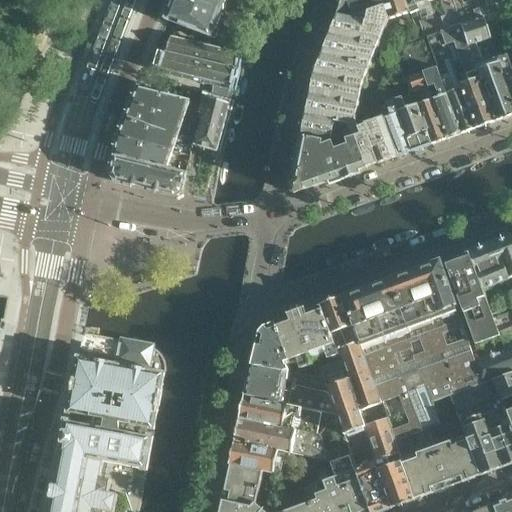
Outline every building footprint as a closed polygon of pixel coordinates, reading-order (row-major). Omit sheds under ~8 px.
[(212,39),(227,0),(174,0),(166,21),(212,39)] [(364,85),(389,21),(411,13),(406,0),(343,0),(314,76),(302,137),(337,144),(357,137),(368,168),(399,157),(385,118),(365,125),(366,126),(359,129),(357,122),(358,122),(357,120),(364,85)] [(441,32),(429,0),(406,0),(411,13),(420,39),(427,37),(441,32)] [(461,25),(451,0),(429,0),(441,32),(442,32),(460,26),(461,25)] [(482,17),(475,0),(451,0),(461,25),(462,25),(482,17)] [(475,0),(482,17),(486,16),(504,9),(501,0),(475,0)] [(511,117),(511,91),(502,63),(488,68),(486,61),(483,62),(477,44),(493,38),(486,16),(482,17),(462,25),(497,122),(511,117)] [(497,122),(462,25),(461,25),(460,26),(442,32),(454,65),(462,62),(470,81),(461,85),(462,88),(477,129),(497,122)] [(455,91),(448,72),(456,70),(454,65),(442,32),(441,32),(427,37),(462,135),(477,129),(462,88),(455,91)] [(240,54),(222,49),(172,37),(167,52),(201,60),(236,69),(240,54)] [(462,135),(427,37),(420,39),(395,48),(406,80),(409,79),(424,74),(448,140),(462,135)] [(197,79),(201,60),(167,52),(160,70),(197,79)] [(511,63),(509,55),(500,58),(502,63),(511,91),(511,63)] [(232,87),(236,69),(201,60),(197,79),(214,83),(232,87)] [(448,140),(424,74),(409,79),(415,93),(425,90),(429,102),(419,105),(433,145),(448,140)] [(433,145),(419,105),(408,109),(404,98),(415,94),(415,93),(409,79),(406,80),(387,86),(393,102),(396,101),(413,152),(433,145)] [(230,104),(233,90),(232,90),(232,87),(214,83),(212,99),(230,104)] [(185,119),(190,102),(140,89),(133,106),(185,119)] [(217,152),(230,104),(212,99),(206,98),(194,145),(217,152)] [(413,152),(396,101),(393,102),(380,107),(380,106),(379,106),(379,107),(378,107),(379,109),(381,108),(385,118),(399,157),(413,152)] [(179,136),(185,119),(133,106),(127,122),(179,136)] [(173,152),(179,136),(127,122),(120,139),(173,152)] [(368,168),(357,137),(337,144),(302,137),(292,187),(299,193),(330,182),(360,171),(368,168)] [(167,170),(173,152),(120,139),(120,140),(116,156),(152,165),(167,170)] [(146,190),(152,165),(116,156),(113,176),(117,183),(146,190)] [(183,193),(185,181),(187,173),(167,170),(152,165),(146,190),(176,197),(183,193)] [(511,236),(470,252),(484,289),(511,278),(511,236)] [(500,337),(511,332),(511,307),(493,315),(490,306),(484,289),(470,252),(446,261),(477,345),(500,336),(500,337)] [(476,361),(441,264),(441,263),(392,281),(408,326),(403,328),(424,387),(426,386),(431,402),(484,384),(476,361)] [(424,387),(403,328),(408,326),(392,281),(344,298),(387,420),(395,441),(419,433),(429,429),(440,425),(431,402),(426,386),(424,387)] [(511,307),(511,297),(490,306),(493,315),(511,307)] [(387,420),(344,298),(322,306),(341,355),(342,359),(320,367),(324,379),(336,416),(337,418),(343,436),(387,420)] [(341,355),(322,306),(299,315),(313,353),(328,348),(330,353),(327,354),(329,360),(341,355)] [(313,353),(299,315),(276,323),(290,362),(297,359),(302,370),(313,366),(309,355),(313,353)] [(290,362),(276,323),(265,327),(260,333),(253,366),(289,373),(290,371),(288,367),(287,367),(286,363),(290,362)] [(149,364),(152,347),(152,346),(123,341),(122,342),(119,359),(120,360),(148,365),(149,365),(149,364)] [(511,373),(511,347),(476,361),(484,384),(511,373)] [(100,420),(99,428),(106,429),(108,421),(155,430),(165,374),(79,358),(68,414),(100,420)] [(304,391),(285,388),(287,378),(294,380),(295,374),(289,373),(253,366),(247,396),(246,397),(305,409),(336,416),(324,379),(307,375),(304,391)] [(511,464),(511,373),(484,384),(431,402),(440,425),(429,429),(435,446),(466,435),(481,476),(511,464)] [(303,418),(305,409),(246,397),(241,419),(284,428),(287,415),(303,418)] [(329,462),(319,436),(284,428),(241,419),(236,442),(279,451),(329,462)] [(415,500),(401,458),(395,441),(387,420),(343,436),(351,457),(371,450),(377,468),(392,508),(415,500)] [(99,428),(67,422),(61,454),(63,454),(57,484),(56,484),(53,501),(54,502),(51,511),(115,511),(119,495),(109,493),(111,481),(101,479),(104,462),(147,471),(153,438),(106,429),(99,428)] [(481,476),(466,435),(435,446),(429,429),(419,433),(425,449),(401,458),(415,500),(421,498),(476,478),(481,476)] [(274,474),(279,451),(236,442),(231,465),(264,472),(274,474)] [(381,511),(392,508),(377,468),(367,472),(362,458),(353,462),(356,470),(355,470),(370,511),(381,511)] [(295,511),(295,509),(285,511),(265,511),(257,505),(264,472),(231,465),(221,511),(295,511)] [(370,511),(355,470),(312,486),(318,500),(295,509),(295,511),(370,511)] [(511,511),(511,498),(492,506),(494,511),(511,511)]
